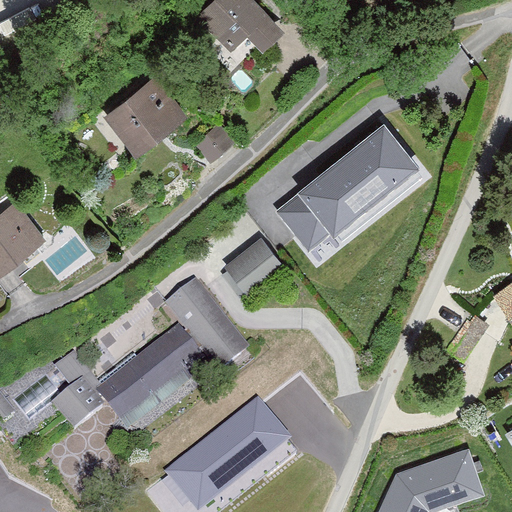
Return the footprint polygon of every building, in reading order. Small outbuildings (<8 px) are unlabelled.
[(281,36),(246,0),(224,0),(206,18),(237,50),(253,35),(267,49),(281,36)] [(177,119),(150,88),(111,122),(137,153),(177,119)] [(199,144),(212,163),(229,150),(216,132),(199,144)] [(414,169),(384,132),(282,213),(310,247),(333,229),(335,231),(414,169)] [(0,214),(0,269),(40,241),(13,205),(0,214)] [(283,262),(262,237),(225,268),(246,293),(283,262)] [(103,384),(99,388),(108,400),(127,423),(212,355),(223,369),(252,345),(197,276),(163,302),(180,323),(103,384)] [(511,288),(499,297),(511,316),(511,288)] [(75,348),(54,364),(73,389),(82,389),(99,388),(103,384),(75,348)] [(54,405),(74,429),(108,400),(99,388),(82,389),(73,389),(54,405)] [(258,395),(165,470),(199,511),(292,436),(258,395)] [(0,423),(13,414),(0,397),(0,423)] [(402,480),(387,511),(432,511),(427,510),(429,504),(449,498),(451,504),(479,494),(467,458),(402,480)]
